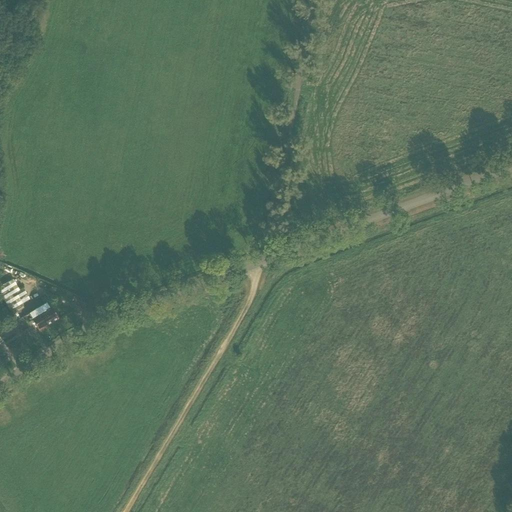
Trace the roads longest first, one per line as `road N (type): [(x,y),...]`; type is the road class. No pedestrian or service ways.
road 1 (tertiary): [(0,387),(124,312),(511,166)]
road 2 (track): [(126,511),(256,290),(265,259)]
